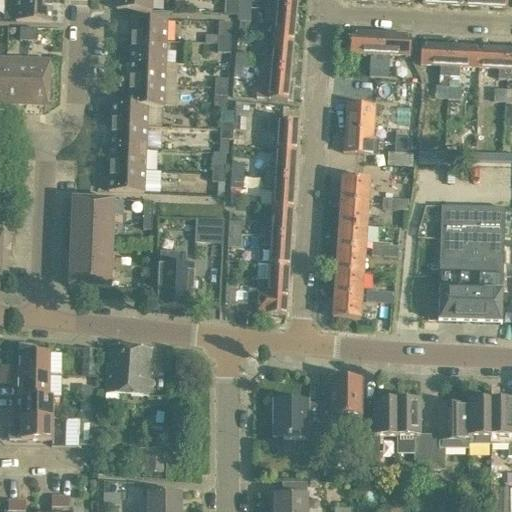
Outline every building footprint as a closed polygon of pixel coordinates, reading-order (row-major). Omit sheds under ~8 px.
[(151,0),(115,0),(115,11),(150,13),(151,0)] [(237,0),(237,2),(237,9),(250,10),(250,7),(250,0),(237,0)] [(296,0),(276,0),(276,3),(265,2),(265,7),(264,12),(295,15),(296,0)] [(464,0),(464,8),(485,9),(485,0),(464,0)] [(485,0),(485,9),(506,10),(506,0),(485,0)] [(16,1),(15,22),(15,23),(50,25),(51,2),(16,1)] [(250,10),(237,9),(236,22),(238,22),(249,23),(250,12),(250,10)] [(295,15),(264,12),(264,19),(263,22),(270,23),(274,23),(273,40),(272,42),(292,44),(294,24),(295,15)] [(130,42),(165,44),(166,21),(131,20),(130,42)] [(217,24),(217,46),(229,47),(230,38),(231,25),(217,24)] [(28,43),(28,30),(19,29),(19,42),(28,43)] [(37,30),(28,30),(28,43),(36,43),(37,30)] [(378,81),(380,36),(350,34),(349,55),(370,56),(368,80),(378,81)] [(410,38),(380,36),(378,81),(388,81),(389,57),(409,58),(410,38)] [(165,44),(130,42),(129,64),(164,65),(165,44)] [(292,44),(272,42),(270,61),(260,60),(259,70),(290,73),(292,44)] [(229,47),(217,46),(216,55),(229,55),(229,47)] [(447,102),(450,48),(420,47),(419,67),(439,68),(439,79),(438,88),(435,88),(434,101),(447,102)] [(479,50),(450,48),(447,102),(460,102),(461,89),(458,89),(458,80),(459,69),(478,70),(479,50)] [(479,50),(478,70),(497,71),(497,82),(506,82),(508,51),(479,50)] [(234,67),(247,69),(248,56),(236,55),(235,55),(234,67)] [(27,61),(5,60),(3,106),(25,107),(27,61)] [(49,62),(27,61),(25,107),(47,108),(49,62)] [(129,64),(128,86),(164,87),(164,65),(129,64)] [(247,69),(234,67),(232,80),(245,82),(247,69)] [(290,73),(259,70),(258,80),(269,81),(267,101),(287,103),(290,73)] [(213,98),(226,98),(227,81),(214,80),(213,98)] [(128,86),(127,106),(127,108),(147,109),(163,109),(164,87),(128,86)] [(505,105),(506,92),(493,91),(492,104),(505,105)] [(226,102),(213,101),(213,110),(224,111),(226,111),(226,102)] [(235,104),(234,114),(233,125),(234,125),(233,132),(245,133),(247,105),(235,104)] [(346,105),(345,130),(372,132),(374,106),(346,105)] [(127,108),(127,106),(111,106),(110,128),(146,130),(147,109),(127,108)] [(219,124),(219,133),(233,133),(233,132),(234,125),(233,125),(234,114),(220,113),(220,124),(219,124)] [(275,151),(295,152),(297,123),(266,121),(265,131),(277,132),(275,151)] [(146,130),(110,128),(109,150),(145,151),(146,130)] [(372,132),(345,130),(343,156),(371,158),(371,157),(377,157),(378,144),(371,144),(372,132)] [(233,133),(219,133),(219,141),(232,142),(233,133)] [(394,137),(394,146),(407,147),(407,138),(394,137)] [(407,147),(394,146),(393,155),(387,155),(386,168),(411,169),(412,156),(406,156),(407,147)] [(109,150),(108,172),(144,173),(145,151),(109,150)] [(295,152),(275,151),(274,171),(263,170),(263,178),(294,180),(295,152)] [(428,162),(429,154),(417,154),(417,161),(428,162)] [(429,154),(428,162),(440,162),(440,154),(429,154)] [(440,154),(440,162),(451,162),(451,155),(440,154)] [(212,155),(211,175),(224,176),(224,168),(225,155),(212,155)] [(451,162),(462,163),(462,155),(451,155),(451,162)] [(473,155),(462,155),(462,163),(473,163),(473,155)] [(473,163),(484,163),(485,156),(473,155),(473,163)] [(496,156),(485,156),(484,163),(496,164),(496,156)] [(496,164),(507,164),(507,156),(496,156),(496,164)] [(230,177),(243,178),(243,165),(230,164),(230,177)] [(144,173),(108,172),(107,194),(143,195),(144,173)] [(224,176),(211,175),(211,184),(217,184),(216,198),(223,198),(224,185),(224,176)] [(243,178),(230,177),(229,190),(242,191),(243,178)] [(294,180),(263,178),(262,190),(273,190),(272,207),(292,208),(294,180)] [(340,203),(368,205),(375,205),(376,198),(368,198),(369,181),(341,179),(340,203)] [(71,230),(70,244),(112,245),(113,231),(121,231),(121,218),(113,217),(114,202),(72,200),(71,215),(74,218),(74,222),(74,227),(71,230)] [(394,212),(395,201),(382,200),(381,211),(394,212)] [(408,202),(395,201),(394,212),(407,213),(408,202)] [(151,232),(152,203),(143,203),(142,231),(151,232)] [(368,205),(340,203),(338,226),(366,228),(368,205)] [(292,208),(272,207),(270,229),(259,228),(259,234),(290,236),(292,208)] [(501,326),(501,325),(504,210),(440,208),(437,324),(501,326)] [(222,246),(224,222),(196,221),(194,245),(222,246)] [(227,223),(227,236),(240,236),(241,224),(227,223)] [(338,226),(336,249),(364,251),(366,228),(338,226)] [(290,236),(259,234),(258,247),(269,248),(268,263),(288,264),(290,236)] [(240,236),(227,236),(226,248),(239,249),(240,236)] [(112,245),(70,244),(69,258),(72,261),(72,270),(69,273),(68,288),(110,289),(111,274),(119,274),(120,261),(111,260),(112,245)] [(383,259),(384,247),(371,246),(370,257),(383,259)] [(397,248),(384,247),(383,259),(396,260),(397,248)] [(336,249),(335,273),(363,275),(364,251),(336,249)] [(288,264),(268,263),(267,283),(256,282),(256,291),(286,293),(288,264)] [(157,266),(155,308),(191,310),(193,268),(157,266)] [(126,277),(149,278),(149,268),(127,267),(126,273),(126,277)] [(335,273),(333,296),(361,298),(363,275),(335,273)] [(224,293),(238,293),(238,281),(225,280),(224,293)] [(286,293),(256,291),(247,291),(246,304),(255,304),(255,315),(285,317),(286,293)] [(377,305),(378,293),(365,292),(364,303),(377,305)] [(238,293),(224,293),(224,306),(237,306),(238,293)] [(378,293),(377,305),(391,306),(391,294),(378,293)] [(361,298),(333,296),(331,320),(359,322),(361,298)] [(121,397),(147,399),(151,350),(108,347),(104,395),(105,395),(104,402),(120,403),(121,397)] [(96,352),(83,351),(81,377),(94,378),(96,352)] [(9,377),(48,377),(49,355),(4,354),(4,368),(9,368),(9,377)] [(48,377),(9,377),(9,385),(17,385),(17,398),(51,399),(51,398),(48,398),(48,377)] [(345,422),(360,423),(361,381),(331,380),(330,425),(318,425),(319,456),(331,455),(331,428),(344,428),(345,422)] [(92,388),(81,388),(81,399),(96,399),(96,389),(92,389),(92,388)] [(51,399),(17,398),(17,399),(20,399),(20,420),(51,420),(51,399)] [(372,403),(373,432),(363,432),(363,475),(379,475),(378,438),(396,438),(396,402),(372,403)] [(396,402),(396,438),(395,454),(413,454),(413,462),(429,462),(429,436),(419,436),(419,402),(396,402)] [(490,446),(490,402),(467,402),(467,406),(467,442),(467,446),(490,446)] [(511,402),(490,402),(490,446),(507,446),(507,458),(511,458),(511,402)] [(272,438),(306,438),(306,468),(319,468),(319,456),(318,425),(306,424),(307,403),(272,403),(272,438)] [(438,406),(438,436),(429,436),(429,462),(444,462),(444,442),(467,442),(467,406),(438,406)] [(1,420),(12,420),(12,411),(1,411),(1,420)] [(12,420),(1,420),(1,429),(8,429),(7,442),(51,443),(51,420),(12,420)] [(90,446),(93,446),(93,422),(77,422),(77,446),(79,446),(79,447),(90,447),(90,446)] [(166,474),(167,450),(139,449),(139,474),(166,474)] [(270,477),(270,471),(264,464),(257,464),(257,477),(270,477)] [(504,511),(504,489),(491,490),(491,511),(504,511)] [(120,495),(104,495),(102,495),(103,507),(119,507),(120,495)] [(146,511),(179,511),(180,495),(147,495),(146,511)] [(272,511),(306,511),(306,496),(273,496),(272,511)] [(58,511),(59,498),(50,497),(50,511),(58,511)] [(68,498),(59,498),(58,511),(70,511),(68,509),(68,498)] [(15,511),(16,502),(6,502),(6,511),(15,511)] [(24,511),(25,502),(16,502),(15,511),(24,511)]
